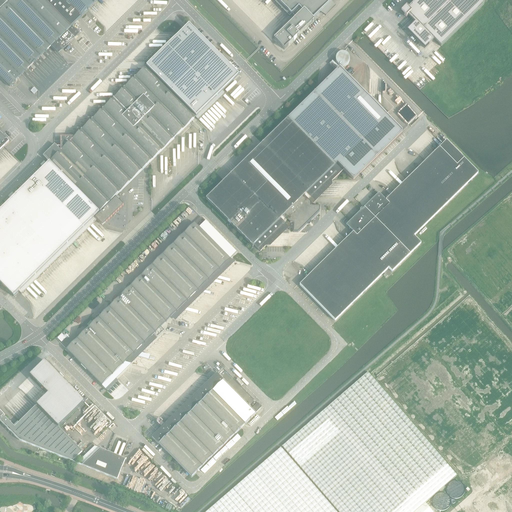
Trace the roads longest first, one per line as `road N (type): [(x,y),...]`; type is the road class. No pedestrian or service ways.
road 1 (unclassified): [(270,274),(425,122)]
road 2 (unclassified): [(39,336),(187,191)]
road 3 (unclassified): [(112,412),(260,267)]
road 4 (unclassified): [(52,349),(199,204)]
road 5 (unclassified): [(35,143),(180,0)]
road 6 (unclassified): [(129,429),(196,488),(276,410)]
road 7 (unclassified): [(19,126),(146,0)]
road 8 (unclassified): [(276,410),(338,348),(281,281)]
road 9 (unclassified): [(278,102),(382,0)]
road 10 (unclassified): [(180,0),(278,102)]
road 11 (unclassified): [(187,191),(278,102)]
